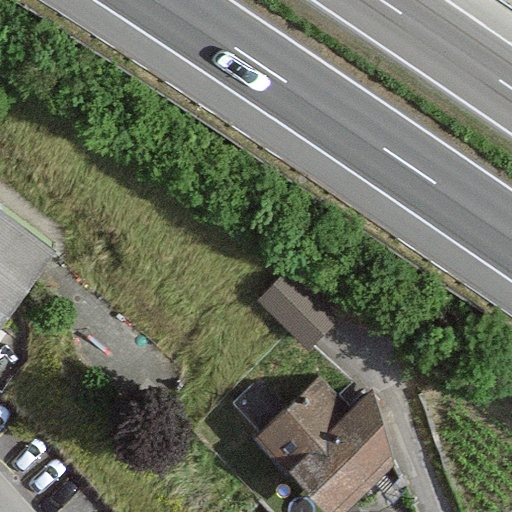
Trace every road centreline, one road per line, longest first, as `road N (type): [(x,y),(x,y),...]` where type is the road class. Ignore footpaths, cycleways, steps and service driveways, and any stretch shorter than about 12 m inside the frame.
road 1 (motorway): [(156,0),(511,239)]
road 2 (motorway): [(511,84),(386,0)]
